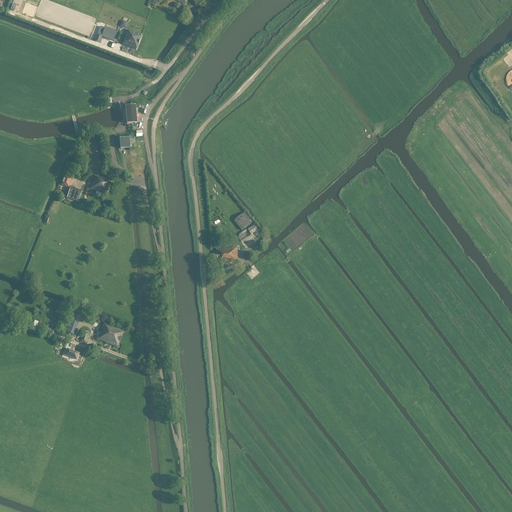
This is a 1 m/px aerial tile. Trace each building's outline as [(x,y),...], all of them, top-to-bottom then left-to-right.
[(117,32),(105,28),(102,37),(114,41),(117,32)] [(142,35),(128,30),(123,44),(137,49),(142,35)] [(126,106),(127,124),(137,123),(136,106),(126,106)] [(121,148),(122,148),(131,148),(130,137),(120,138),(121,148)] [(95,175),(90,190),(106,196),(111,181),(95,175)] [(73,180),(65,177),(61,187),(69,190),(73,180)] [(79,202),(82,191),(71,187),(67,198),(79,202)] [(253,222),(245,213),(236,220),(243,230),(253,222)] [(254,225),(248,230),(251,235),(258,230),(254,225)] [(266,236),(258,244),(262,248),(270,240),(266,236)] [(218,264),(239,263),(237,248),(217,249),(218,264)] [(64,332),(74,335),(80,320),(84,321),(86,314),(73,309),(64,332)] [(105,324),(98,340),(118,348),(124,332),(105,324)] [(53,335),(55,329),(46,326),(44,331),(53,335)] [(85,332),(81,342),(86,343),(90,333),(85,332)] [(80,353),(68,349),(65,355),(77,360),(80,353)]
